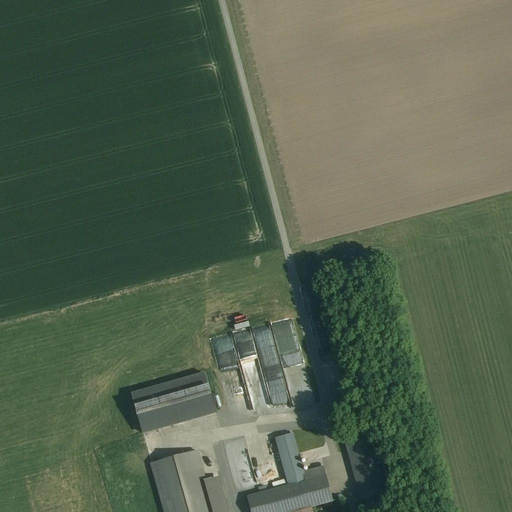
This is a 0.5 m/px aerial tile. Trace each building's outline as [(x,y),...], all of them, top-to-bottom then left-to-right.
[(307,302),(321,365),(338,361),(335,347),(326,349),(323,337),(319,317),(321,316),(317,299),(307,302)] [(224,310),(212,314),(215,327),(228,324),(224,310)] [(216,413),(205,374),(132,395),(143,433),(216,413)] [(252,398),(253,410),(270,409),(269,397),(252,398)] [(294,511),(311,508),(333,502),(323,467),(304,473),(293,434),(276,439),(289,487),(247,498),(251,511),(294,511)] [(385,495),(370,439),(347,445),(362,501),(385,495)] [(214,511),(206,482),(197,451),(152,464),(165,511),(214,511)] [(206,482),(214,511),(226,511),(217,479),(206,482)]
